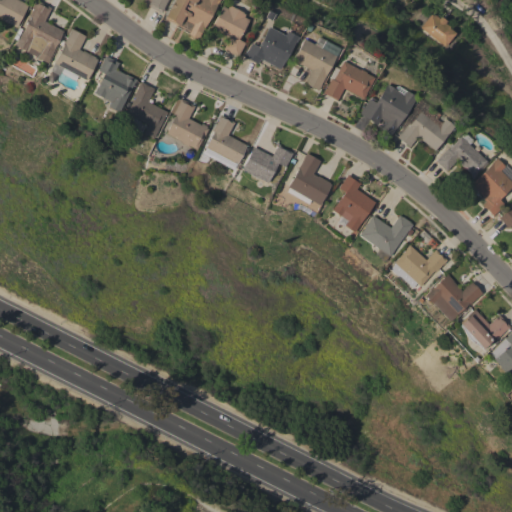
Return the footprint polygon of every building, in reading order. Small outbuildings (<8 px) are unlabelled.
[(0,0),(18,0),(27,5),(15,27),(0,19),(0,0)] [(43,21),(62,30),(53,47),(54,47),(49,58),(47,57),(45,61),(40,59),(42,55),(37,52),(35,56),(13,45),(28,17),(27,17),(33,7),(32,6),(35,0),(50,7),(43,21)] [(166,0),(162,8),(163,9),(161,13),(159,12),(158,12),(148,7),(149,6),(147,5),(149,0),(166,0)] [(217,0),(198,39),(195,38),(194,39),(188,36),(188,34),(187,33),(191,24),(180,18),(176,25),(164,19),(165,17),(164,16),(172,0),(217,0)] [(236,39),(243,43),(235,57),(222,49),(228,38),(209,28),(221,6),(225,8),(227,5),(243,13),(242,17),(247,20),(236,39)] [(445,46),(420,27),(423,22),(418,18),(423,11),(428,15),(431,12),(438,17),(439,16),(446,21),(443,24),(455,33),(445,46)] [(242,57),(250,43),(256,46),(266,27),(283,35),(285,31),(296,37),(279,69),(261,60),(261,61),(258,59),(256,64),(242,57)] [(67,34),(70,28),(84,36),(83,38),(86,39),(83,44),(81,43),(77,49),(82,51),(94,57),(94,58),(96,59),(85,80),(61,67),(57,75),(55,74),(50,83),(45,80),(49,71),(48,70),(67,34)] [(339,48),(319,85),(320,85),(318,90),(303,82),(310,70),(291,60),(302,39),(312,44),(316,36),(339,48)] [(118,62),(114,69),(124,74),(125,74),(135,79),(134,83),(133,82),(118,112),(106,106),(109,101),(92,92),(102,73),(97,70),(101,61),(101,60),(104,55),(118,62)] [(358,70),(359,69),(365,72),(365,73),(373,78),(365,93),(362,99),(343,89),(336,101),(322,93),(324,88),(325,88),(330,78),(332,79),(342,61),(358,70)] [(153,89),(146,101),(166,112),(152,138),(141,133),(146,124),(124,113),(133,97),(131,96),(139,81),(153,89)] [(390,136),(379,129),(384,121),(380,119),(376,125),(359,113),(368,98),(369,99),(371,97),(375,100),(386,84),(402,95),(405,91),(415,97),(390,136)] [(187,118),(200,125),(201,123),(206,126),(205,128),(207,129),(204,135),(203,135),(195,150),(187,145),(187,146),(180,143),(180,141),(165,133),(174,115),(169,112),(176,98),(178,100),(179,98),(193,106),(187,118)] [(438,114),(435,119),(439,122),(439,121),(441,123),(444,118),(448,122),(449,121),(453,124),(452,126),(453,127),(446,136),(445,136),(434,150),(422,141),(424,139),(418,134),(409,147),(396,137),(398,134),(397,134),(401,128),(399,127),(418,99),(438,114)] [(245,145),(232,170),(201,153),(205,147),(204,147),(212,132),(211,131),(217,120),(216,119),(219,115),(233,122),(226,134),(245,145)] [(487,163),(472,179),(469,176),(471,175),(455,160),(445,171),(435,161),(446,149),(459,136),(487,163)] [(270,156),(276,145),(281,147),(280,148),(291,154),(283,167),(276,163),(266,183),(257,178),(257,179),(249,175),(250,174),(240,169),(252,146),(270,156)] [(286,187),(303,159),(302,158),(305,153),(319,161),(312,174),(316,177),(317,176),(329,183),(328,184),(330,185),(318,205),(286,187)] [(495,158),(503,166),(499,170),(511,184),(498,199),(503,205),(492,216),(481,205),(484,201),(482,199),(483,198),(470,184),(495,158)] [(353,232),(343,225),(346,221),(331,210),(343,192),(337,188),(347,174),(359,183),(355,189),(374,202),(353,232)] [(511,223),(507,228),(497,218),(510,205),(511,207),(511,223)] [(358,235),(368,221),(368,220),(371,215),(389,228),(398,215),(401,217),(401,216),(409,222),(408,222),(411,224),(409,228),(412,231),(409,236),(405,233),(388,256),(358,235)] [(425,260),(434,250),(446,260),(442,265),(441,264),(434,272),(432,271),(418,286),(416,285),(411,290),(397,277),(402,272),(401,271),(396,276),(388,269),(393,264),(392,263),(405,249),(404,248),(408,245),(425,260)] [(423,295),(446,274),(453,281),(452,282),(461,291),(463,289),(462,288),(465,285),(466,286),(470,281),(481,293),(468,305),(467,304),(447,322),(431,304),(423,295)] [(509,327),(505,331),(505,330),(495,339),(493,338),(481,349),(457,324),(463,318),(463,317),(472,308),(487,324),(498,314),(509,327)] [(511,381),(511,382),(497,367),(498,367),(491,359),(492,358),(487,353),(511,329),(511,381)]
